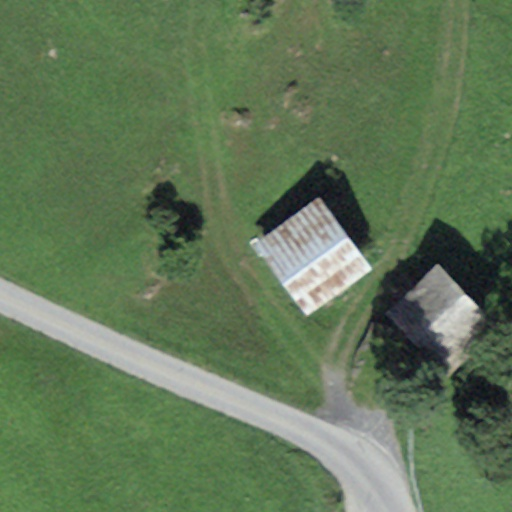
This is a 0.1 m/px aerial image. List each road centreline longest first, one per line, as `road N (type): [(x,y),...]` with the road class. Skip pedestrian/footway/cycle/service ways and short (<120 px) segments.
road 1 (track): [(465,0),(444,148),(386,280),(345,342),(343,385),(367,420),(365,476)]
road 2 (unclassified): [(382,511),(365,476),(326,446),(0,310)]
